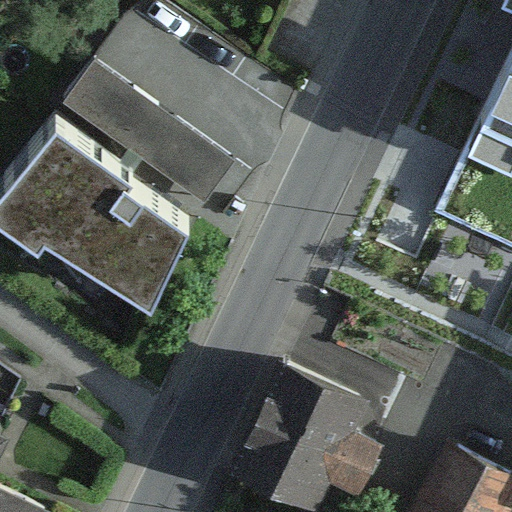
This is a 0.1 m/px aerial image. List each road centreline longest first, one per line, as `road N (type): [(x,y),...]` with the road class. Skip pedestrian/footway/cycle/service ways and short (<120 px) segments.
road 1 (residential): [(192,439),(403,0)]
road 2 (residential): [(0,309),(192,439)]
